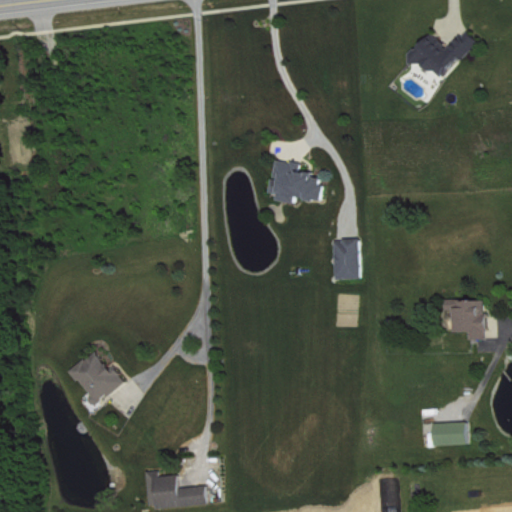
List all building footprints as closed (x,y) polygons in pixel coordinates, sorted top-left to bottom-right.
[(486,40),(474,29),(455,49),(438,34),(416,58),(424,66),(430,60),(450,79),(486,40)] [(311,163),(285,160),(280,192),(287,194),(286,201),(304,203),(305,198),(330,201),(333,176),(309,173),(311,163)] [(345,279),(370,279),(369,239),(344,240),(345,279)] [(464,332),(478,332),(478,340),(495,339),(494,300),(463,300),(464,332)] [(135,382),(124,367),(119,370),(106,351),(80,369),(105,404),(135,382)] [(476,445),(475,422),(443,423),(444,446),(476,445)] [(215,486),(188,488),(187,475),(168,477),(168,470),(155,472),(159,509),(217,504),(215,486)]
